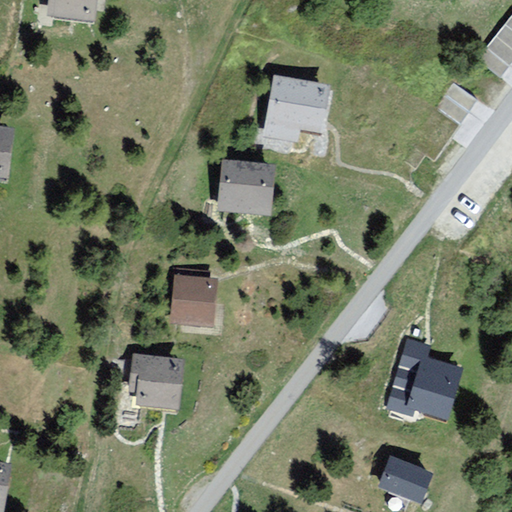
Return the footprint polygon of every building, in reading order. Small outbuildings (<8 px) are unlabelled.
[(96,0),(48,0),(46,18),(94,24),(96,0)] [(511,11),(476,52),(499,73),(511,58),(511,11)] [(328,87),(272,79),(263,140),(298,145),(300,131),(321,134),(328,87)] [(14,130),(0,128),(0,180),(6,181),(14,130)] [(276,168),(222,164),(219,217),(273,221),(276,168)] [(217,282),(175,278),(171,326),(212,330),(217,282)] [(184,365),(131,358),(126,395),(137,396),(135,409),(178,414),(184,365)] [(460,374),(423,361),(406,413),(443,426),(460,374)] [(432,477),(390,460),(377,491),(419,508),(432,477)] [(2,511),(8,467),(0,465),(0,511),(2,511)]
